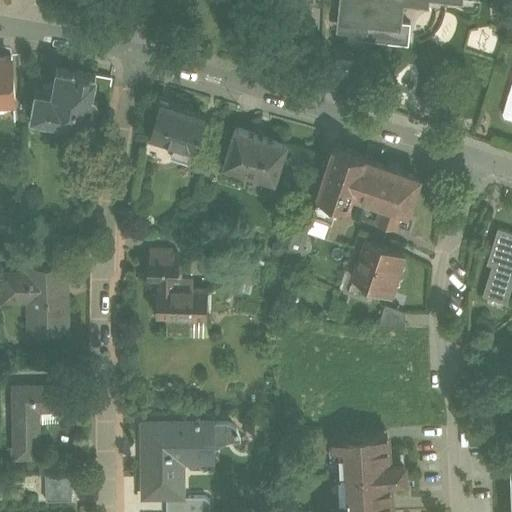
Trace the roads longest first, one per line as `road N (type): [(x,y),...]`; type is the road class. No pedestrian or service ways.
road 1 (residential): [(143,60),(108,237),(107,511)]
road 2 (residential): [(476,160),(449,255),(456,511)]
road 3 (residential): [(476,160),(143,60)]
road 4 (residential): [(143,60),(0,28)]
